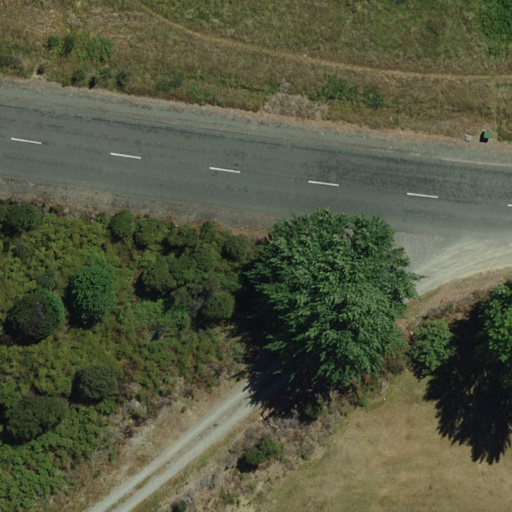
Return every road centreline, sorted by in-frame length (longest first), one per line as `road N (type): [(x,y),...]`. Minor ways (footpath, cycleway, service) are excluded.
road 1 (track): [(78,511),(224,392),(440,251),(511,216)]
road 2 (residential): [(0,116),(511,194)]
